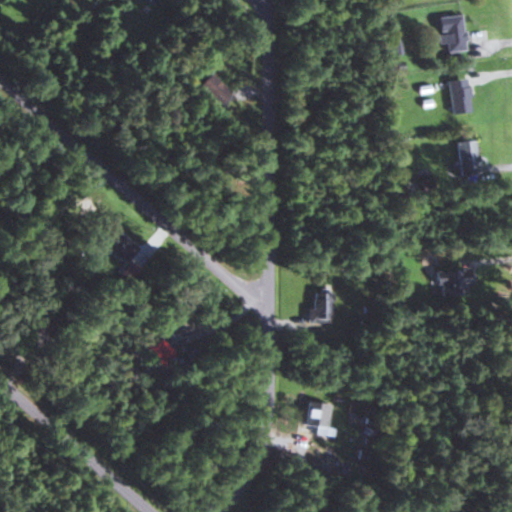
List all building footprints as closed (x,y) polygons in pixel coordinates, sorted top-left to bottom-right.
[(435,16),(435,44),(443,44),(443,51),(461,51),(460,16),(435,16)] [(191,84),(214,106),(228,93),(204,70),(191,84)] [(464,78),(444,80),(448,113),(468,111),(464,78)] [(458,175),(477,171),(471,139),(452,143),(458,175)] [(106,238),(108,251),(123,249),(121,235),(106,238)] [(431,270),(431,295),(466,295),(466,270),(431,270)] [(330,293),(309,292),(308,322),(329,323),(330,293)] [(175,354),(154,334),(141,347),(162,368),(175,354)] [(300,425),(313,427),(312,433),(324,434),(327,405),(303,402),(300,425)]
